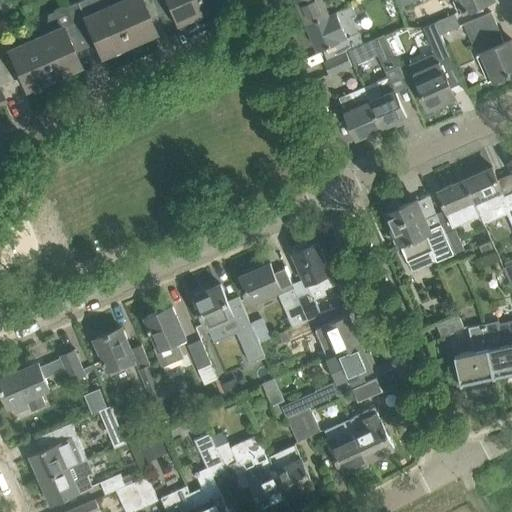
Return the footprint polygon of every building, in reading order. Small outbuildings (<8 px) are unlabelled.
[(89,0),(78,0),(66,5),(82,41),(92,36),(101,56),(128,43),(111,6),(108,0),(92,0),(90,1),(89,0)] [(146,12),(157,8),(153,0),(123,0),(111,6),(128,43),(155,32),(146,12)] [(153,0),(157,8),(168,3),(176,22),(204,10),(199,0),(153,0)] [(296,0),(307,23),(346,6),(343,0),(325,0),(322,1),(321,0),(296,0)] [(452,0),(459,13),(488,0),(452,0)] [(346,6),(307,23),(318,50),(322,48),(327,60),(342,54),(346,52),(346,51),(348,50),(363,43),(358,32),(354,34),(348,19),(356,15),(351,4),(346,6)] [(48,33),(36,39),(52,77),(79,65),(71,45),(82,41),(66,5),(63,7),(60,5),(53,9),(52,11),(47,13),(45,28),(48,33)] [(463,24),(473,47),(501,35),(491,12),(463,24)] [(454,13),(435,21),(440,34),(459,26),(454,13)] [(434,52),(410,63),(416,77),(416,78),(429,107),(455,96),(451,87),(462,82),(445,46),(440,34),(435,21),(423,27),(434,52)] [(363,43),(348,50),(354,65),(379,54),(384,66),(395,61),(384,34),(372,39),(363,43)] [(3,36),(0,36),(0,59),(6,74),(16,69),(25,89),(52,77),(36,39),(9,50),(3,36)] [(487,63),(494,79),(511,70),(511,40),(477,55),(481,66),(487,63)] [(342,54),(327,60),(324,62),(329,75),(352,66),(346,52),(342,54)] [(383,95),(370,100),(382,128),(407,117),(389,77),(377,81),(383,95)] [(365,86),(353,92),(339,97),(357,139),(382,128),(370,100),(365,86)] [(492,167),(465,178),(475,201),(480,212),(485,223),(509,213),(511,220),(511,192),(504,195),(492,167)] [(475,201),(465,178),(438,190),(452,224),(480,212),(475,201)] [(399,240),(408,259),(432,249),(437,260),(454,253),(445,233),(441,223),(429,228),(416,200),(399,207),(397,204),(387,208),(389,212),(387,212),(394,228),(390,230),(396,242),(399,240)] [(455,229),(445,233),(454,253),(464,249),(455,229)] [(490,241),(479,245),(484,256),(494,251),(490,241)] [(278,291),(293,326),(321,314),(315,299),(327,294),(324,289),(335,284),(318,242),(306,247),(304,243),(294,248),(295,252),(293,253),(304,278),(292,283),(293,284),(292,284),(282,289),(278,291)] [(511,262),(502,267),(511,288),(511,262)] [(252,302),(278,291),(282,289),(292,284),(285,269),(275,273),(270,263),(241,276),(252,302)] [(221,284),(194,295),(208,327),(223,321),(229,335),(237,332),(250,362),(265,355),(255,333),(254,330),(251,323),(239,297),(228,301),(221,284)] [(148,327),(150,331),(151,330),(159,348),(155,350),(161,365),(183,357),(177,341),(186,337),(172,305),(145,317),(149,327),(148,327)] [(293,326),(286,329),(278,333),(282,342),(290,338),(315,327),(326,354),(337,349),(337,350),(338,350),(360,340),(349,314),(326,324),(321,314),(293,326)] [(442,337),(464,327),(458,314),(436,324),(442,337)] [(262,318),(251,323),(254,330),(255,333),(266,328),(262,318)] [(498,321),(483,324),(494,376),(511,371),(511,321),(499,324),(498,321)] [(494,376),(483,324),(468,327),(473,350),(455,354),(462,383),(494,376)] [(102,360),(104,365),(107,363),(111,374),(136,363),(151,399),(159,415),(169,410),(141,344),(131,349),(121,327),(95,338),(104,359),(102,360)] [(188,344),(204,383),(218,378),(201,339),(188,344)] [(339,381),(372,367),(371,365),(375,364),(369,351),(366,352),(360,340),(338,350),(337,350),(327,355),(339,381)] [(49,387),(45,376),(65,367),(71,380),(84,374),(73,349),(60,355),(61,357),(40,366),(39,362),(0,379),(0,384),(5,396),(6,395),(10,405),(26,397),(31,409),(45,403),(40,391),(49,387)] [(222,384),(227,397),(241,391),(236,378),(222,384)] [(283,417),(277,403),(284,400),(274,378),(262,383),(272,405),(278,420),(283,417)] [(377,378),(352,388),(358,401),(382,391),(377,378)] [(335,383),(282,406),(287,416),(298,411),(309,406),(339,394),(335,383)] [(109,405),(98,410),(104,422),(115,447),(126,443),(115,418),(109,405)] [(309,406),(298,411),(309,435),(320,430),(309,406)] [(375,406),(350,418),(355,430),(369,460),(394,448),(375,406)] [(298,411),(287,416),(297,440),(309,435),(298,411)] [(337,424),(325,429),(330,442),(335,454),(343,472),(369,460),(355,430),(350,418),(337,424)] [(35,438),(41,449),(30,454),(41,479),(70,466),(88,458),(72,422),(35,438)] [(211,435),(216,446),(228,441),(223,430),(211,435)] [(201,486),(189,492),(198,511),(229,511),(221,493),(220,493),(212,476),(216,474),(216,475),(227,471),(216,446),(211,435),(209,431),(194,438),(206,466),(195,471),(201,486)] [(136,441),(145,461),(166,452),(157,432),(136,441)] [(228,441),(216,446),(227,471),(239,465),(228,441)] [(295,443),(269,455),(289,497),(314,485),(295,443)] [(250,480),(255,491),(263,509),(289,497),(269,455),(244,467),(251,479),(250,480)] [(70,466),(41,479),(52,504),(94,486),(88,474),(94,471),(88,458),(70,466)] [(120,473),(102,481),(107,493),(124,486),(134,481),(130,473),(122,476),(121,472),(120,473)] [(147,477),(136,481),(147,505),(158,500),(147,477)] [(136,481),(124,486),(117,490),(126,511),(129,511),(135,510),(147,505),(136,481)] [(186,486),(161,497),(167,511),(198,511),(189,492),(188,492),(186,486)] [(75,507),(64,511),(101,511),(95,499),(75,507)]
